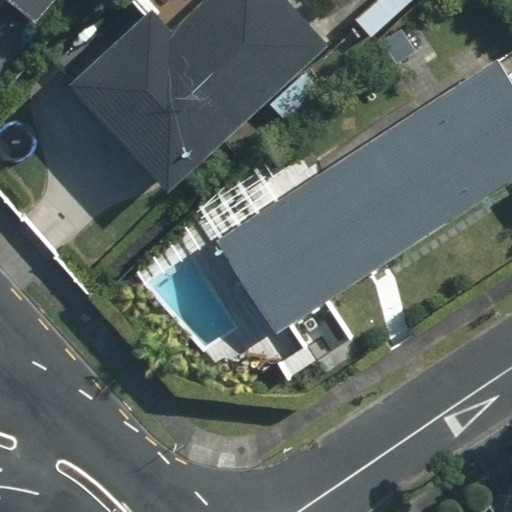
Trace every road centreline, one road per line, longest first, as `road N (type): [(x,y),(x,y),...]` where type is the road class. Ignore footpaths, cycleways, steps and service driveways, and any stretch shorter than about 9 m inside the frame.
road 1 (residential): [(309,511),(511,378)]
road 2 (tertiary): [(0,331),(77,425)]
road 3 (tertiary): [(77,425),(120,459),(161,511)]
